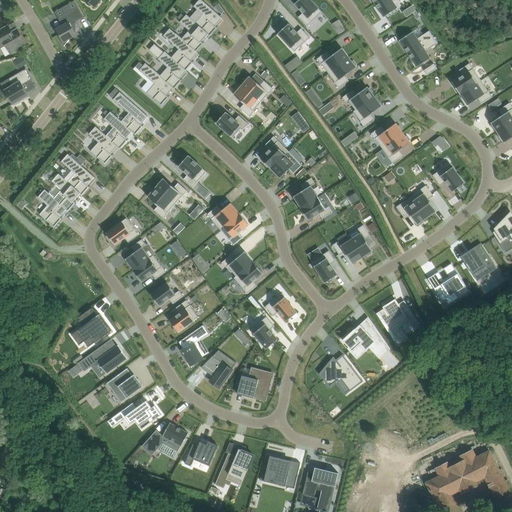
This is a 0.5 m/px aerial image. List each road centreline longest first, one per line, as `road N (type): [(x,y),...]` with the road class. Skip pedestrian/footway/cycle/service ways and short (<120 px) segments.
road 1 (residential): [(271,420),(212,410),(184,392),(89,241),(119,191),(187,122)]
road 2 (residential): [(327,312),(289,266),(269,202),(187,122)]
road 3 (residential): [(345,0),(416,104),(477,142),(487,183)]
road 4 (residential): [(487,183),(457,220),(327,312)]
road 5 (residential): [(187,122),(271,0)]
road 6 (residential): [(327,312),(288,366),(271,420)]
